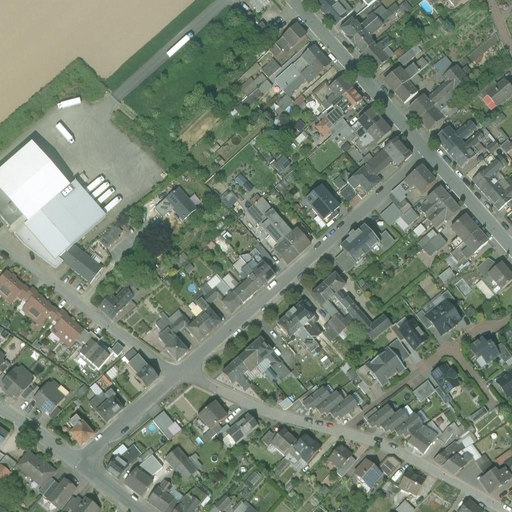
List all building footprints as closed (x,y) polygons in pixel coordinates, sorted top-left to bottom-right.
[(267,0),(254,0),(250,5),(259,15),(271,4),(267,0)] [(312,0),(311,1),(323,15),(323,14),(340,0),(312,0)] [(341,0),(340,0),(323,14),(335,27),(352,12),(341,0)] [(380,8),(372,15),(377,20),(385,13),(380,8)] [(259,26),(248,14),(240,20),(251,33),(259,26)] [(372,15),(367,20),(368,21),(360,28),(364,32),(377,20),(372,15)] [(353,20),(339,32),(350,44),(364,32),(360,28),(353,20)] [(377,20),(364,32),(370,39),(383,27),(377,20)] [(251,33),(250,34),(260,45),(270,36),(260,24),(259,26),(251,33)] [(296,26),(269,52),(275,59),(281,53),(281,52),(288,45),(293,50),(306,38),(296,26)] [(400,38),(392,28),(390,30),(398,39),(400,38)] [(364,32),(350,44),(360,56),(373,45),(374,45),(375,44),(370,39),(364,32)] [(386,38),(376,47),(382,54),(392,44),(386,38)] [(373,45),(360,56),(375,73),(388,61),(382,54),(376,47),(374,45),(373,45)] [(314,47),(278,80),(286,89),(296,79),(300,76),(322,57),(314,47)] [(402,50),(394,57),(397,60),(405,54),(402,50)] [(409,52),(398,61),(403,68),(414,58),(409,52)] [(442,77),(455,67),(446,56),(433,67),(442,77)] [(322,57),(300,76),(305,82),(308,85),(330,66),(322,57)] [(273,61),(261,71),(268,80),(280,69),(273,61)] [(403,75),(399,70),(383,83),(394,94),(407,83),(419,73),(427,66),(423,61),(414,68),(413,67),(403,75)] [(248,79),(260,68),(256,64),(245,75),(248,79)] [(456,67),(442,78),(446,84),(435,91),(438,94),(438,93),(444,99),(453,92),(467,81),(456,67)] [(419,73),(407,83),(411,87),(413,86),(414,87),(424,79),(419,73)] [(253,84),(250,80),(239,90),(247,99),(266,82),(260,76),(253,84)] [(305,82),(300,76),(296,79),(301,85),(305,82)] [(296,79),(286,89),(291,94),(301,85),(296,79)] [(341,79),(329,89),(322,95),(315,101),(321,107),(325,103),(330,109),(331,109),(352,90),(342,79),(341,79)] [(247,99),(240,106),(245,111),(270,87),(266,82),(247,99)] [(497,87),(487,96),(487,97),(496,108),(511,94),(511,92),(504,82),(497,87)] [(407,83),(394,94),(404,106),(417,94),(411,87),(407,83)] [(497,87),(494,83),(480,94),(484,100),(487,97),(487,96),(497,87)] [(325,84),(318,90),(322,95),(329,89),(325,84)] [(292,96),(291,94),(286,89),(283,92),(287,96),(289,99),(292,96)] [(318,90),(311,96),(315,101),(322,95),(318,90)] [(352,90),(331,109),(333,111),(333,110),(336,114),(340,111),(342,113),(345,110),(349,113),(362,101),(352,90)] [(435,91),(424,99),(423,98),(409,111),(418,122),(444,99),(438,93),(438,94),(435,91)] [(453,92),(444,99),(449,105),(458,97),(453,92)] [(287,96),(278,105),(284,112),(293,104),(289,99),(287,96)] [(301,97),(294,104),(297,108),(305,101),(301,97)] [(444,99),(418,122),(428,132),(443,119),(438,114),(447,107),(449,105),(444,99)] [(321,107),(319,109),(324,114),(330,109),(325,103),(321,107)] [(447,107),(438,114),(443,119),(446,116),(445,115),(451,110),(447,107)] [(451,110),(445,115),(446,116),(449,119),(458,112),(455,107),(451,110)] [(324,135),(349,113),(345,110),(342,113),(340,111),(336,114),(333,110),(333,111),(331,109),(317,120),(322,126),(318,129),(324,135)] [(371,111),(357,123),(361,128),(354,135),(360,141),(381,123),(371,111)] [(381,123),(360,141),(355,145),(361,152),(373,141),(377,146),(391,134),(381,123)] [(470,123),(461,130),(467,137),(476,129),(470,123)] [(346,125),(338,132),(342,137),(350,130),(346,125)] [(461,130),(455,135),(449,129),(435,140),(448,156),(462,144),(460,142),(467,137),(461,130)] [(352,133),(350,130),(342,137),(344,140),(352,133)] [(489,136),(484,130),(478,134),(484,140),(489,136)] [(338,132),(330,139),(334,144),(342,137),(338,132)] [(478,134),(464,146),(462,144),(448,156),(460,169),(474,158),(478,155),(473,149),(484,140),(478,134)] [(367,166),(366,167),(376,178),(393,163),(398,169),(408,159),(409,155),(396,140),(373,161),(367,166)] [(511,146),(507,142),(499,149),(506,156),(511,150),(511,149),(510,147),(511,146)] [(495,143),(486,150),(490,156),(499,148),(495,143)] [(32,145),(0,173),(0,218),(15,236),(24,229),(28,225),(28,226),(70,189),(70,188),(32,145)] [(284,156),(276,163),(267,152),(263,155),(279,175),(292,165),(284,156)] [(369,155),(362,161),(367,166),(373,161),(369,155)] [(499,158),(472,182),(485,197),(498,186),(492,179),(506,166),(499,158)] [(366,167),(347,184),(358,196),(362,201),(367,196),(378,186),(381,183),(376,178),(366,167)] [(421,168),(396,190),(402,197),(403,197),(414,187),(421,195),(434,183),(421,168)] [(234,181),(249,194),(254,188),(240,175),(234,181)] [(339,177),(333,183),(339,190),(346,184),(339,177)] [(70,189),(28,226),(28,225),(24,229),(55,263),(73,247),(106,218),(75,184),(70,188),(70,189)] [(349,186),(339,195),(348,205),(358,196),(349,186)] [(511,186),(504,193),(498,186),(485,197),(498,212),(511,201),(511,200),(511,186)] [(337,207),(321,188),(305,201),(319,216),(314,221),(322,230),(339,216),(334,210),(337,207)] [(177,189),(163,202),(181,222),(195,209),(177,189)] [(439,189),(426,201),(427,202),(423,205),(420,212),(427,220),(449,201),(439,189)] [(402,197),(396,190),(391,194),(399,204),(404,200),(405,199),(403,197),(402,197)] [(229,191),(220,200),(230,209),(239,200),(229,191)] [(265,217),(272,212),(261,200),(254,205),(255,205),(257,209),(265,217)] [(411,209),(404,200),(399,204),(395,208),(396,209),(403,216),(411,210),(411,209)] [(449,201),(427,220),(433,227),(442,219),(446,223),(459,212),(449,201)] [(255,205),(247,212),(250,215),(257,209),(255,205)] [(250,215),(250,216),(257,224),(265,217),(257,209),(250,215)] [(396,209),(391,214),(398,221),(400,219),(403,217),(403,216),(396,209)] [(403,217),(400,219),(408,228),(419,218),(411,210),(403,217)] [(297,231),(292,235),(272,212),(265,217),(269,222),(299,256),(310,246),(306,241),(297,231)] [(265,217),(257,224),(261,229),(262,228),(269,222),(265,217)] [(478,232),(464,217),(451,229),(459,238),(464,244),(478,232)] [(299,256),(269,222),(262,228),(268,235),(269,235),(279,246),(273,251),(287,267),(299,256)] [(418,237),(426,231),(421,225),(414,231),(418,237)] [(310,237),(302,227),(297,231),(306,241),(310,237)] [(380,245),(364,227),(354,235),(352,234),(348,238),(349,240),(339,249),(355,266),(380,245)] [(83,255),(73,247),(55,263),(24,229),(15,236),(15,237),(23,247),(55,270),(62,264),(71,270),(83,255)] [(112,231),(98,242),(106,251),(120,240),(112,231)] [(433,231),(419,243),(424,248),(429,244),(437,236),(433,231)] [(464,244),(464,245),(474,256),(474,255),(474,256),(488,244),(478,232),(464,244)] [(437,236),(429,244),(437,253),(447,244),(438,235),(437,236)] [(211,243),(217,250),(225,243),(219,236),(211,243)] [(459,238),(450,245),(455,251),(456,251),(464,245),(464,244),(459,238)] [(217,250),(223,257),(231,250),(225,243),(217,250)] [(258,258),(263,264),(269,270),(275,265),(259,245),(254,249),(255,251),(260,256),(258,258)] [(474,256),(464,245),(456,251),(455,251),(450,256),(457,265),(464,259),(466,262),(474,256)] [(258,258),(260,256),(255,251),(248,257),(252,262),(258,258)] [(102,270),(83,255),(71,270),(90,285),(102,270)] [(252,262),(248,257),(242,262),(249,271),(252,274),(258,269),(252,262)] [(263,264),(258,258),(252,262),(258,269),(263,264)] [(494,270),(486,261),(476,270),(484,279),(484,280),(488,276),(494,270)] [(243,276),(249,271),(242,262),(234,269),(241,277),(243,276)] [(258,269),(252,274),(263,287),(275,277),(269,270),(263,264),(258,269)] [(494,270),(488,276),(484,280),(484,279),(481,282),(482,282),(476,288),(489,302),(495,297),(511,281),(511,278),(500,265),(494,270)] [(449,270),(438,278),(445,286),(455,278),(449,270)] [(252,274),(249,271),(243,276),(247,280),(247,281),(257,293),(263,287),(252,274)] [(0,281),(0,296),(2,298),(16,282),(7,274),(0,281)] [(335,275),(325,283),(323,286),(333,298),(338,293),(345,287),(335,275)] [(217,276),(207,285),(208,287),(208,286),(212,291),(216,288),(225,299),(221,303),(231,315),(242,306),(232,294),(221,282),(217,276)] [(228,276),(221,282),(232,294),(235,291),(232,287),(234,285),(234,282),(228,276)] [(140,286),(132,278),(122,287),(125,290),(129,293),(133,289),(135,291),(140,286)] [(235,291),(232,294),(242,306),(257,293),(247,281),(247,280),(235,291)] [(16,282),(2,298),(7,303),(9,300),(13,304),(17,299),(25,290),(25,289),(16,282)] [(208,287),(202,292),(206,297),(216,288),(212,291),(208,286),(208,287)] [(323,286),(311,296),(321,309),(322,308),(321,308),(327,303),(333,298),(323,286)] [(25,290),(17,299),(22,303),(24,301),(24,300),(30,293),(25,288),(25,289),(25,290)] [(216,288),(206,297),(212,304),(217,299),(221,303),(225,299),(216,288)] [(30,293),(24,300),(24,301),(28,304),(36,295),(37,296),(38,295),(32,290),(30,293)] [(125,290),(115,301),(111,297),(99,310),(113,322),(134,299),(129,293),(125,290)] [(206,297),(202,292),(195,298),(199,303),(201,301),(207,308),(212,304),(206,297)] [(458,306),(447,292),(441,297),(445,302),(445,301),(453,311),(458,306)] [(361,315),(347,299),(345,301),(338,293),(333,298),(349,316),(350,316),(354,321),(361,315)] [(28,304),(24,309),(28,313),(25,315),(31,320),(45,303),(37,296),(36,295),(28,304)] [(221,325),(209,311),(207,308),(201,301),(199,303),(196,306),(198,308),(191,313),(198,321),(210,334),(221,325)] [(453,311),(445,301),(445,302),(435,310),(452,331),(457,327),(456,326),(461,322),(453,311)] [(54,311),(45,303),(31,320),(36,325),(39,322),(42,325),(47,320),(54,311)] [(343,322),(327,303),(321,308),(322,308),(332,321),(328,325),(338,337),(354,322),(355,322),(354,321),(350,316),(349,316),(343,322)] [(323,329),(314,319),(314,318),(302,304),(290,315),(302,329),(314,343),(322,336),(321,335),(325,332),(323,329)] [(54,311),(47,320),(51,325),(53,322),(58,317),(60,315),(60,314),(55,310),(54,311)] [(425,317),(425,318),(432,327),(441,338),(446,334),(447,335),(452,331),(435,310),(425,317)] [(67,317),(62,312),(60,314),(60,315),(58,317),(62,321),(66,317),(66,318),(67,317)] [(432,327),(425,318),(425,317),(422,312),(416,317),(427,331),(432,327)] [(290,315),(277,326),(289,340),(299,332),(302,329),(290,315)] [(383,318),(371,327),(361,315),(354,321),(355,322),(354,322),(373,343),(389,330),(392,327),(383,318)] [(179,321),(174,316),(168,321),(169,321),(173,326),(179,332),(184,328),(179,321)] [(62,321),(58,317),(53,322),(58,326),(53,331),(57,334),(55,337),(60,342),(75,325),(66,318),(66,317),(62,321)] [(191,327),(183,317),(179,321),(184,328),(187,331),(191,327)] [(165,318),(156,327),(159,330),(169,321),(168,321),(165,318)] [(169,321),(159,330),(163,335),(173,326),(169,321)] [(187,331),(199,344),(210,334),(198,321),(191,327),(187,331)] [(427,341),(412,322),(400,332),(399,333),(405,341),(414,352),(427,341)] [(150,332),(143,324),(139,328),(146,336),(150,332)] [(75,325),(60,342),(66,346),(68,344),(72,347),(76,342),(84,333),(83,332),(75,325)] [(338,337),(328,325),(323,329),(325,332),(321,335),(322,336),(329,344),(338,337)] [(400,332),(395,325),(392,328),(392,327),(389,330),(397,341),(400,345),(405,341),(399,333),(400,332)] [(163,335),(158,339),(166,349),(165,350),(177,363),(188,353),(176,340),(174,337),(179,332),(173,326),(163,335)] [(314,343),(302,329),(299,332),(301,333),(300,336),(303,339),(302,343),(312,354),(319,348),(314,343)] [(84,333),(76,342),(81,346),(82,344),(89,336),(84,332),(83,332),(84,333)] [(89,336),(82,344),(87,348),(91,343),(92,343),(94,342),(95,343),(98,340),(91,334),(89,336)] [(494,350),(491,345),(487,348),(482,340),(468,349),(477,361),(481,358),(486,366),(498,357),(499,357),(494,350)] [(260,341),(246,353),(258,367),(267,359),(272,354),(260,341)] [(400,345),(397,341),(390,347),(393,351),(390,353),(399,363),(408,356),(400,345)] [(87,348),(80,356),(82,358),(80,360),(87,366),(100,351),(94,345),(95,343),(94,342),(92,343),(91,343),(87,348)] [(112,350),(118,356),(125,350),(119,344),(112,350)] [(511,360),(501,345),(494,350),(499,357),(498,357),(504,365),(511,360)] [(100,351),(87,366),(94,372),(96,370),(98,372),(114,354),(109,351),(105,355),(100,351)] [(138,357),(133,351),(124,359),(130,365),(138,357)] [(246,353),(231,367),(241,379),(242,379),(248,373),(249,375),(258,367),(246,353)] [(390,353),(386,356),(384,354),(377,360),(392,379),(397,375),(394,372),(397,370),(399,372),(403,368),(399,363),(390,353)] [(282,365),(272,354),(267,359),(267,360),(272,365),(270,367),(274,372),(282,365)] [(148,368),(138,357),(130,365),(139,376),(136,378),(147,390),(158,380),(148,368)] [(392,379),(377,360),(370,366),(372,368),(367,371),(375,382),(379,387),(383,384),(382,382),(385,379),(387,383),(392,379)] [(4,364),(0,369),(0,373),(2,375),(10,366),(6,362),(4,364)] [(511,364),(503,371),(507,376),(511,372),(511,364)] [(291,375),(282,365),(274,372),(283,382),(291,375)] [(241,379),(231,367),(222,375),(232,387),(236,384),(244,393),(250,388),(242,379),(241,379)] [(449,374),(445,368),(431,377),(440,389),(445,397),(447,396),(459,387),(454,380),(456,379),(451,373),(449,374)] [(112,380),(118,374),(113,369),(107,374),(112,380)] [(367,371),(365,373),(362,369),(355,374),(366,389),(375,382),(367,371)] [(7,379),(1,386),(7,391),(5,394),(7,396),(24,377),(15,370),(7,379)] [(300,377),(295,371),(291,375),(296,381),(300,377)] [(511,372),(507,376),(496,384),(507,399),(511,395),(511,372)] [(113,384),(106,376),(101,380),(109,388),(113,384)] [(24,377),(7,396),(10,398),(12,396),(18,401),(21,398),(29,389),(32,385),(24,377)] [(362,383),(357,387),(365,397),(370,393),(366,389),(362,383)] [(434,392),(427,383),(422,387),(430,397),(435,393),(434,392)] [(38,397),(33,401),(39,406),(37,409),(40,411),(56,393),(48,385),(38,397)] [(430,397),(422,387),(417,391),(425,401),(430,397)] [(29,389),(21,398),(25,402),(33,393),(29,389)] [(445,397),(440,389),(434,392),(435,393),(445,407),(451,402),(447,396),(445,397)] [(302,406),(307,413),(311,410),(313,413),(316,411),(330,400),(323,390),(315,396),(302,406)] [(425,401),(417,391),(413,395),(421,405),(425,401)] [(111,392),(105,398),(109,402),(113,399),(115,397),(111,392)] [(311,392),(299,402),(302,406),(315,396),(311,392)] [(33,393),(25,402),(30,406),(33,401),(38,397),(33,393)] [(65,400),(56,393),(40,411),(42,414),(45,411),(50,416),(57,409),(65,400)] [(330,400),(316,411),(321,417),(324,415),(327,418),(330,415),(344,404),(336,395),(330,400)] [(97,397),(88,405),(96,413),(104,406),(97,397)] [(113,399),(109,402),(104,406),(115,418),(123,411),(113,399)] [(344,404),(330,415),(334,422),(338,419),(340,422),(348,416),(357,409),(357,408),(350,399),(344,404)] [(287,400),(279,407),(283,412),(285,412),(293,406),(287,400)] [(214,404),(198,418),(210,432),(211,432),(218,426),(227,419),(214,404)] [(115,418),(104,406),(96,413),(107,425),(115,418)] [(357,409),(348,416),(352,421),(361,413),(357,408),(357,409)] [(367,424),(372,431),(375,428),(378,431),(380,429),(395,418),(387,408),(379,415),(367,424)] [(61,413),(57,409),(50,416),(49,418),(53,422),(61,413)] [(484,409),(469,420),(473,425),(488,415),(484,409)] [(375,410),(363,420),(367,424),(379,415),(375,410)] [(163,413),(153,423),(162,434),(168,429),(173,425),(163,413)] [(395,418),(380,429),(385,435),(389,433),(391,435),(394,433),(408,422),(401,413),(395,418)] [(83,424),(76,417),(71,422),(77,429),(70,435),(81,448),(94,437),(83,424)] [(408,422),(394,433),(399,439),(402,437),(405,440),(408,437),(411,441),(416,435),(422,430),(420,428),(422,426),(414,417),(408,422)] [(231,432),(228,435),(236,445),(256,428),(248,418),(231,432)] [(218,426),(211,432),(210,432),(207,435),(212,440),(217,436),(222,431),(218,426)] [(222,431),(217,436),(220,441),(228,435),(231,432),(227,427),(222,431)] [(448,428),(438,441),(445,446),(454,433),(448,428)] [(466,431),(469,436),(472,433),(474,432),(471,428),(466,431)] [(175,438),(168,429),(162,434),(169,442),(175,438)] [(422,430),(416,435),(411,441),(408,445),(424,457),(432,446),(437,439),(428,433),(423,429),(422,430)] [(0,448),(9,436),(0,430),(0,448)] [(466,431),(457,438),(460,442),(469,436),(466,431)] [(276,440),(271,445),(285,458),(288,455),(292,452),(299,444),(292,438),(291,439),(283,432),(276,440)] [(461,444),(466,450),(470,447),(478,442),(472,433),(469,436),(460,442),(461,444)] [(269,434),(261,442),(268,448),(271,445),(276,440),(269,434)] [(299,444),(292,452),(302,460),(307,465),(320,450),(314,444),(313,445),(305,437),(299,444)] [(449,448),(432,463),(442,470),(459,455),(454,451),(457,446),(454,444),(449,448)] [(461,444),(457,447),(457,446),(454,451),(459,455),(461,453),(466,450),(461,444)] [(134,447),(118,460),(116,458),(105,472),(118,481),(129,468),(128,467),(141,456),(134,447)] [(480,460),(470,447),(466,450),(461,453),(472,462),(474,464),(480,460)] [(352,458),(340,448),(328,461),(340,471),(340,472),(344,468),(350,460),(352,458)] [(177,450),(165,460),(175,471),(187,461),(177,450)] [(148,452),(139,460),(143,464),(152,457),(148,452)] [(302,460),(292,452),(288,455),(298,464),(302,460)] [(501,458),(505,464),(511,459),(511,454),(510,452),(501,458)] [(461,453),(459,455),(442,470),(454,478),(472,462),(461,453)] [(29,454),(17,468),(43,489),(50,480),(55,474),(48,468),(47,469),(29,454)] [(6,457),(0,464),(0,466),(9,473),(16,465),(6,457)] [(143,464),(141,466),(144,469),(138,473),(148,481),(157,474),(150,466),(156,461),(152,457),(143,464)] [(480,460),(474,464),(485,479),(493,473),(491,469),(492,468),(484,457),(480,460)] [(503,465),(505,464),(501,458),(494,463),(498,469),(503,465)] [(511,459),(505,464),(503,465),(510,474),(511,472),(511,459)] [(350,460),(344,468),(348,472),(355,464),(350,460)] [(187,461),(175,471),(185,483),(197,472),(187,461)] [(397,471),(386,461),(378,470),(389,480),(397,471)] [(380,476),(366,463),(354,476),(357,479),(357,483),(361,486),(357,490),(366,497),(371,491),(369,488),(380,476)] [(283,465),(278,471),(280,474),(286,468),(283,465)] [(0,466),(0,489),(11,475),(9,473),(0,466)] [(344,468),(340,472),(340,471),(337,474),(342,479),(348,472),(344,468)] [(138,473),(135,471),(124,486),(142,499),(152,484),(148,481),(138,473)] [(485,479),(479,483),(489,497),(510,481),(503,471),(496,476),(493,473),(485,479)] [(250,490),(260,478),(254,472),(243,484),(250,490)] [(425,483),(407,474),(399,490),(408,495),(409,494),(416,498),(425,483)] [(50,480),(43,489),(47,493),(47,492),(54,484),(50,480)] [(59,488),(47,502),(59,511),(76,491),(64,482),(59,488)] [(172,488),(164,482),(159,490),(167,496),(169,492),(172,495),(176,490),(173,488),(172,488)] [(54,484),(47,492),(47,493),(43,498),(47,502),(59,488),(54,484)] [(158,489),(147,503),(158,511),(165,511),(174,501),(167,496),(159,490),(158,489)] [(196,489),(180,502),(182,504),(180,506),(175,511),(193,511),(198,506),(200,507),(200,506),(202,507),(204,507),(211,497),(211,495),(207,492),(204,496),(196,489)] [(225,497),(215,508),(218,511),(220,511),(230,502),(225,497)] [(78,498),(68,510),(70,511),(76,511),(84,503),(78,498)] [(76,511),(98,511),(99,511),(86,500),(84,503),(76,511)] [(174,501),(165,511),(175,511),(180,506),(182,504),(180,502),(178,504),(174,501)] [(414,511),(405,502),(396,511),(414,511)] [(479,511),(469,503),(460,511),(479,511)]
